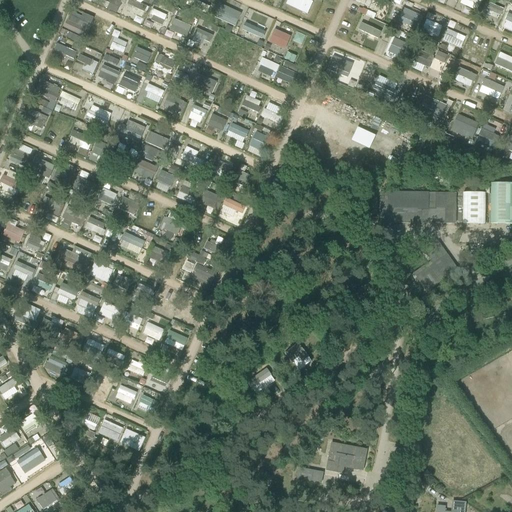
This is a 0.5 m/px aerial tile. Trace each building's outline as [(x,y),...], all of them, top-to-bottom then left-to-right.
[(105,0),(105,2),(118,8),(121,0),(105,0)] [(128,0),(124,10),(141,17),(145,6),(130,0),(128,0)] [(289,1),(287,6),(306,15),(308,10),(309,10),(313,3),(306,0),(288,0),(289,1)] [(356,0),(356,1),(373,10),(378,0),(356,0)] [(460,0),(459,3),(476,11),(481,0),(460,0)] [(497,18),(500,12),(486,5),(483,12),(497,18)] [(403,9),(398,21),(417,29),(422,18),(403,9)] [(163,25),(167,14),(154,10),(150,21),(163,25)] [(69,16),(64,28),(83,37),(88,25),(90,26),(93,19),(83,14),(79,21),(69,16)] [(437,37),(442,26),(426,19),(421,30),(437,37)] [(174,20),(169,31),(185,38),(187,33),(188,33),(191,27),(174,20)] [(247,22),(243,30),(260,38),(264,30),(247,22)] [(104,45),(110,32),(94,25),(88,38),(104,45)] [(188,46),(191,47),(194,42),(202,45),(204,41),(210,43),(214,35),(195,28),(188,46)] [(461,48),(466,36),(447,28),(442,40),(461,48)] [(118,39),(120,32),(115,30),(109,49),(123,54),(127,42),(118,39)] [(272,36),(269,43),(284,50),(290,37),(277,32),(274,37),(272,36)] [(483,56),(486,44),(468,39),(465,52),(483,56)] [(393,40),(388,52),(405,59),(410,47),(393,40)] [(132,57),(146,64),(151,53),(137,47),(132,57)] [(234,60),(253,65),(256,53),(238,48),(234,60)] [(415,49),(410,61),(428,69),(433,57),(415,49)] [(80,56),(77,61),(84,65),(82,70),(92,75),(97,64),(80,56)] [(158,56),(152,68),(169,75),(174,64),(158,56)] [(332,57),(327,70),(347,78),(350,71),(343,68),(345,62),(332,57)] [(260,59),(259,68),(278,71),(279,62),(260,59)] [(103,66),(98,78),(114,85),(119,74),(103,66)] [(459,69),(456,75),(461,77),(458,83),(470,88),(473,83),(476,76),(459,69)] [(124,74),(119,86),(135,94),(140,81),(124,74)] [(197,81),(194,86),(212,94),(216,83),(204,78),(202,83),(197,81)] [(39,87),(36,94),(54,102),(58,96),(57,96),(60,90),(42,82),(40,87),(39,87)] [(75,112),(81,99),(62,91),(59,98),(62,99),(59,105),(75,112)] [(246,95),(242,106),(258,112),(262,101),(246,95)] [(168,96),(165,102),(175,106),(173,111),(182,115),(186,104),(168,96)] [(423,103),(417,115),(437,124),(446,106),(429,99),(426,105),(423,103)] [(283,116),(280,116),(283,108),(267,102),(262,117),(280,124),(283,116)] [(193,104),(187,118),(201,124),(207,110),(193,104)] [(26,117),(24,122),(42,130),(47,118),(28,109),(25,116),(26,117)] [(212,115),(207,126),(221,132),(226,122),(212,115)] [(458,116),(453,127),(473,135),(477,124),(458,116)] [(129,140),(142,145),(149,124),(137,120),(134,129),(132,129),(129,140)] [(226,136),(237,141),(235,146),(241,148),(249,130),(232,123),(226,136)] [(484,125),(477,141),(495,150),(498,144),(500,139),(493,135),(495,130),(484,125)] [(149,133),(145,143),(164,151),(168,141),(149,133)] [(256,134),(250,146),(265,154),(271,141),(256,134)] [(67,143),(86,149),(88,142),(70,136),(67,143)] [(95,148),(92,153),(108,160),(114,148),(110,146),(110,148),(97,142),(94,148),(95,148)] [(12,155),(9,161),(25,168),(30,156),(14,150),(12,155)] [(119,152),(114,163),(129,170),(134,159),(119,152)] [(34,161),(30,171),(48,179),(51,173),(40,168),(42,165),(34,161)] [(136,168),(134,173),(151,181),(153,175),(154,175),(157,169),(139,161),(136,167),(136,168)] [(217,161),(211,173),(227,180),(229,174),(227,173),(230,167),(217,161)] [(0,181),(0,196),(13,200),(20,174),(3,169),(0,181)] [(162,172),(157,182),(170,188),(175,178),(162,172)] [(239,172),(234,183),(250,190),(255,179),(239,172)] [(77,178),(73,189),(91,197),(93,191),(95,186),(77,178)] [(182,188),(180,193),(193,198),(195,194),(196,194),(198,188),(184,182),(182,187),(182,188)] [(108,190),(110,186),(105,184),(97,199),(111,206),(117,194),(108,190)] [(511,186),(490,186),(490,226),(511,226),(511,186)] [(203,197),(201,202),(218,210),(220,204),(218,204),(221,198),(205,191),(203,197)] [(380,223),(455,224),(455,194),(380,193),(380,223)] [(484,196),(462,196),(462,226),(484,226),(484,196)] [(43,204),(40,209),(58,217),(63,206),(45,198),(42,203),(43,204)] [(122,205),(119,210),(133,216),(138,206),(122,199),(120,204),(122,205)] [(67,208),(62,219),(81,227),(86,216),(67,208)] [(166,218),(161,229),(177,236),(181,225),(166,218)] [(89,219),(87,223),(98,228),(96,233),(102,236),(105,231),(102,230),(104,225),(89,219)] [(5,231),(3,237),(19,244),(21,238),(22,238),(24,232),(8,225),(5,231)] [(82,235),(100,243),(103,237),(85,229),(82,235)] [(29,237),(25,247),(40,253),(43,248),(39,246),(40,242),(40,240),(31,236),(29,237)] [(219,255),(222,247),(207,242),(204,249),(219,255)] [(422,273),(416,277),(428,294),(459,273),(438,243),(429,249),(436,259),(419,270),(422,273)] [(153,247),(148,258),(159,263),(161,257),(167,260),(169,255),(153,247)] [(66,251),(60,263),(83,273),(89,262),(66,251)] [(8,267),(11,260),(2,257),(0,264),(8,267)] [(94,264),(89,276),(106,283),(109,277),(112,272),(94,264)] [(14,276),(27,282),(32,271),(19,265),(14,276)] [(195,273),(193,277),(211,285),(215,275),(197,267),(195,267),(194,271),(194,272),(194,273),(195,273)] [(127,291),(131,280),(117,275),(113,285),(127,291)] [(63,284),(58,294),(73,301),(78,291),(63,284)] [(162,292),(156,304),(173,312),(179,300),(162,292)] [(81,300),(78,306),(87,311),(94,314),(99,301),(83,293),(80,300),(81,300)] [(104,304),(99,315),(116,323),(121,312),(104,304)] [(17,315),(14,321),(35,330),(38,324),(35,323),(37,317),(25,312),(23,317),(17,315)] [(120,322),(139,329),(142,319),(124,312),(120,322)] [(43,320),(38,331),(56,340),(59,334),(61,328),(43,320)] [(159,341),(164,329),(147,322),(142,334),(159,341)] [(63,335),(60,342),(78,350),(84,338),(77,335),(75,341),(63,335)] [(182,351),(184,345),(166,338),(164,343),(182,351)] [(296,346),(284,356),(292,364),(298,359),(302,364),(308,359),(296,346)] [(105,353),(124,362),(126,357),(107,348),(105,353)] [(128,365),(135,370),(142,360),(136,355),(128,365)] [(46,362),(43,367),(62,376),(67,365),(50,357),(48,363),(46,362)] [(69,379),(86,386),(91,374),(74,367),(69,379)] [(155,370),(150,382),(164,387),(166,382),(167,382),(169,376),(155,370)] [(14,387),(17,385),(14,379),(0,387),(0,391),(5,400),(18,393),(14,387)] [(131,405),(136,392),(120,385),(115,398),(131,405)] [(33,415),(19,424),(26,435),(40,425),(33,415)] [(89,415),(87,420),(98,423),(99,418),(89,415)] [(104,421),(98,434),(116,443),(119,436),(115,434),(118,428),(104,421)] [(13,430),(0,438),(0,440),(2,443),(5,448),(19,439),(16,434),(15,434),(13,430)] [(123,437),(120,444),(138,452),(139,451),(141,446),(141,445),(144,439),(130,433),(127,439),(123,437)] [(322,439),(318,436),(310,449),(314,451),(322,439)] [(49,439),(44,442),(49,452),(55,449),(49,439)] [(104,447),(106,441),(102,440),(98,451),(104,453),(107,448),(104,447)] [(326,471),(336,473),(337,467),(357,470),(358,466),(363,467),(366,450),(331,444),(326,471)] [(37,449),(17,462),(19,465),(19,466),(20,468),(21,468),(27,465),(30,470),(45,460),(37,449)] [(295,479),(321,484),(323,473),(298,468),(295,479)] [(6,470),(0,473),(0,490),(13,482),(10,477),(10,476),(6,470)] [(60,484),(66,494),(76,488),(70,478),(60,484)] [(42,497),(36,501),(42,510),(57,501),(52,493),(51,494),(50,492),(45,496),(45,495),(42,497)] [(464,511),(465,504),(452,502),(451,511),(444,511),(445,507),(437,507),(436,511),(464,511)]
